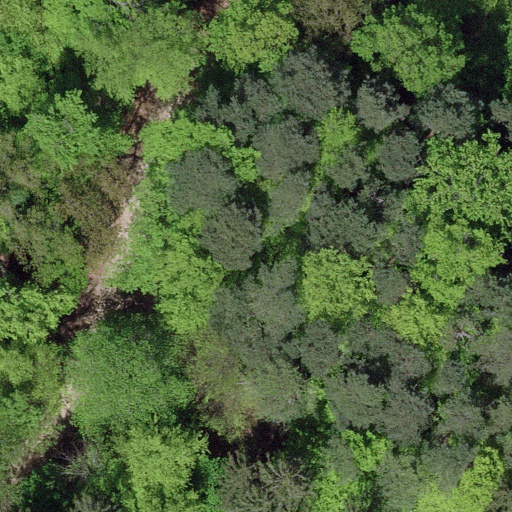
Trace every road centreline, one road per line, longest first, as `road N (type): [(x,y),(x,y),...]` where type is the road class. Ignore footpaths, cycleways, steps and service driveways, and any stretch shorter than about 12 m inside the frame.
road 1 (track): [(0,504),(100,302),(180,88),(270,0)]
road 2 (track): [(17,511),(67,479),(181,455),(265,459),(379,511)]
